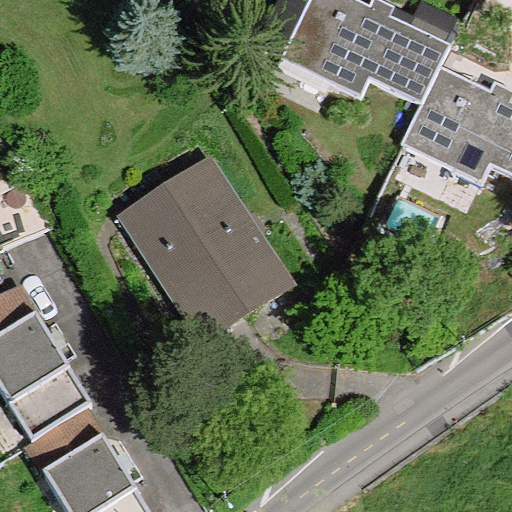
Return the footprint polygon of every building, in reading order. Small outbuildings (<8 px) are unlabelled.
[(420,109),(440,70),(451,50),(389,20),(395,9),(375,0),(373,0),(370,8),(352,0),(310,0),(280,64),(361,103),(370,85),(420,109)] [(490,95),(440,70),(420,109),(401,149),(482,189),(490,172),(511,182),(511,93),(495,85),(490,95)] [(289,287),(211,164),(123,220),(201,343),(289,287)] [(0,300),(0,339),(37,317),(21,290),(0,300)] [(37,317),(0,339),(0,393),(31,445),(88,411),(92,408),(37,317)] [(43,478),(105,441),(88,411),(31,445),(25,448),(43,478)] [(149,511),(105,441),(43,478),(63,511),(149,511)]
